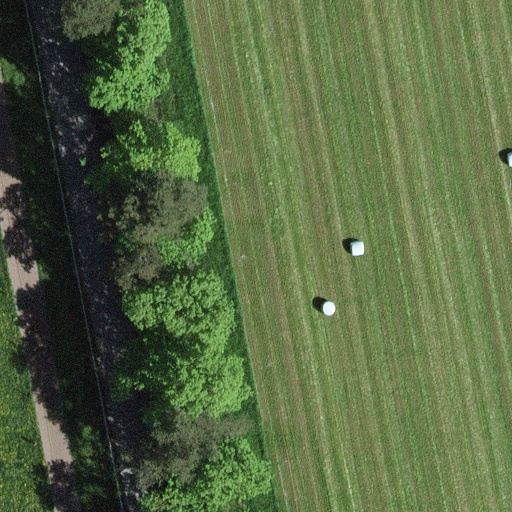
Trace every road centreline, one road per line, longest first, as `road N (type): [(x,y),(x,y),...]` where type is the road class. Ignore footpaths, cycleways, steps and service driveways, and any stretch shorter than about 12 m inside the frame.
road 1 (unclassified): [(150,511),(55,0)]
road 2 (unknown): [(68,511),(0,141)]
